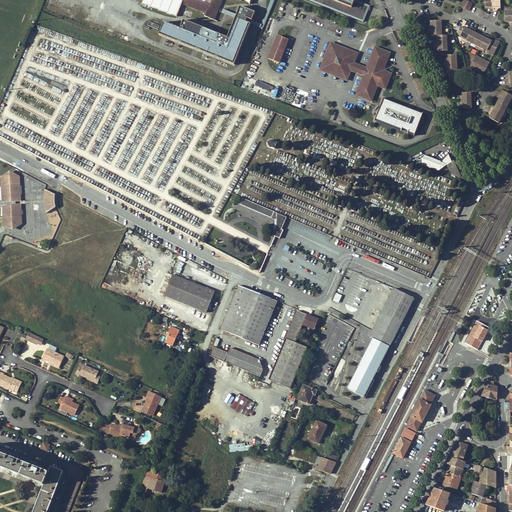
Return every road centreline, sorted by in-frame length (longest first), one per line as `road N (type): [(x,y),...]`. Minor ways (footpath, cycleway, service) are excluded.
road 1 (residential): [(428,290),(350,257),(327,294),(312,300),(217,263),(0,145)]
road 2 (unclassified): [(313,511),(428,290)]
road 3 (unknown): [(264,0),(241,61),(226,72),(155,44),(95,0)]
road 4 (residential): [(450,122),(480,107),(501,70),(507,36),(472,15),(448,16),(425,3),(401,9)]
road 5 (residential): [(100,511),(119,463),(22,424)]
road 6 (residential): [(0,441),(73,469),(56,511)]
road 7 (unclassified): [(450,122),(401,9)]
